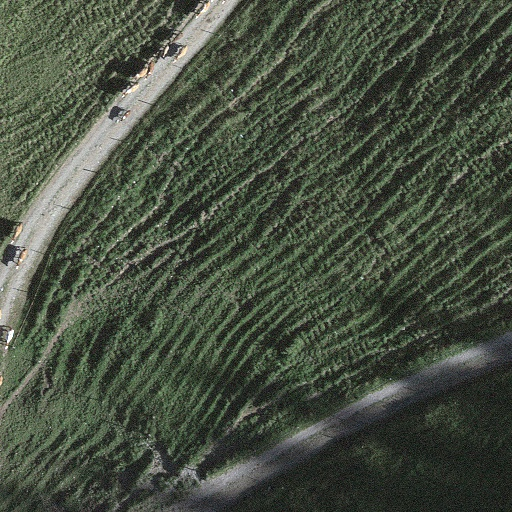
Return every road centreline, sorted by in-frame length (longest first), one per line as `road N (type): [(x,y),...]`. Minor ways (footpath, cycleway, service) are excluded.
road 1 (track): [(147,511),(336,401),(511,332)]
road 2 (track): [(0,287),(211,0)]
